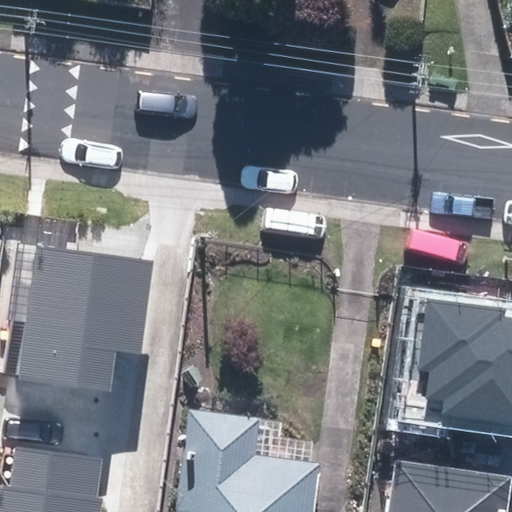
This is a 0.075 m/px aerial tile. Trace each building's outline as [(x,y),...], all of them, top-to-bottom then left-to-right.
[(154,261),(36,246),(19,379),(110,390),(115,352),(142,356),(154,261)] [(511,318),(504,317),(505,309),(426,298),(415,373),(428,375),(424,400),(443,403),(442,414),(511,424),(511,318)] [(267,414),(194,405),(180,511),(315,511),(323,455),(263,448),(267,414)] [(0,511),(101,511),(103,499),(97,498),(103,458),(16,446),(10,486),(0,484),(0,511)] [(510,511),(511,506),(511,470),(399,454),(390,511),(510,511)]
